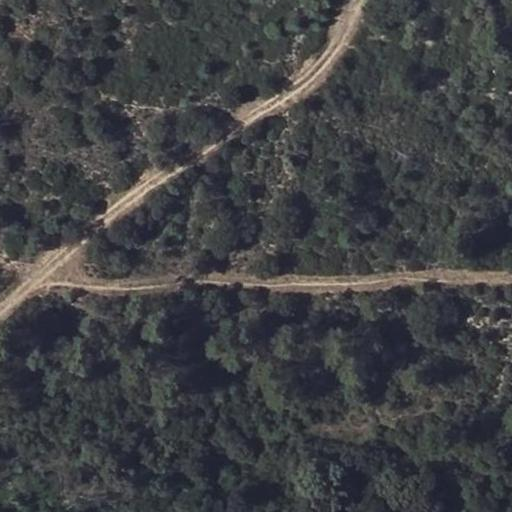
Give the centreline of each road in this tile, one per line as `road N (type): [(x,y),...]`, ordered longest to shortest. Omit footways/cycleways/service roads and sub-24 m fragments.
road 1 (track): [(0,314),(53,278),(511,281)]
road 2 (track): [(53,278),(124,205),(286,96),(334,54),(365,0)]
